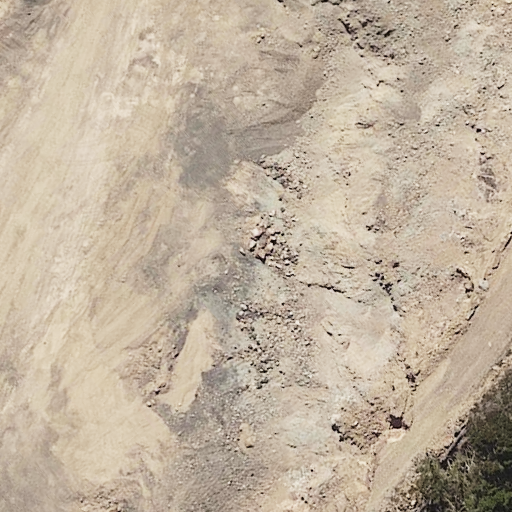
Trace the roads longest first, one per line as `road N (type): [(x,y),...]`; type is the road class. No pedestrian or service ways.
road 1 (track): [(101,0),(83,74),(0,293)]
road 2 (track): [(511,282),(432,416),(386,473)]
